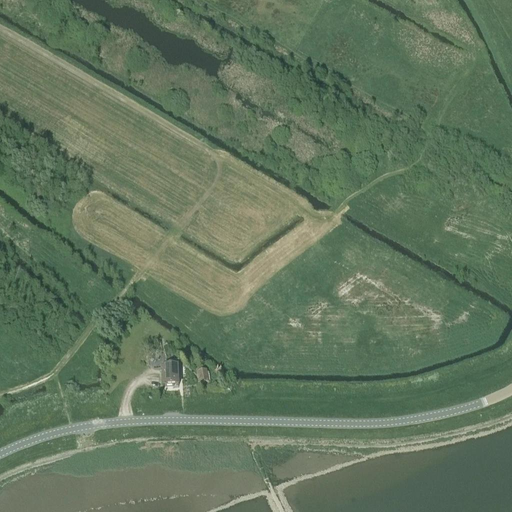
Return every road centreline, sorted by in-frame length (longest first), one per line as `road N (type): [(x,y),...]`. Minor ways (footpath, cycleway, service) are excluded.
road 1 (unknown): [(0,50),(215,177),(232,177),(327,220),(355,193),(420,158),(430,131),(200,0)]
road 2 (tertiary): [(0,454),(113,422),(384,423),(511,390)]
road 3 (track): [(53,376),(200,197),(215,166),(0,32)]
road 4 (track): [(73,442),(394,435),(511,408)]
